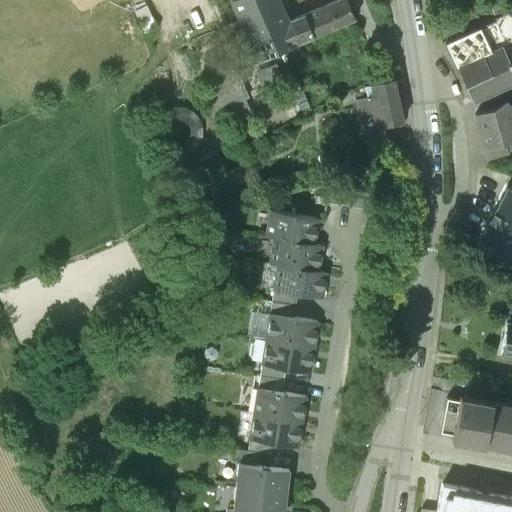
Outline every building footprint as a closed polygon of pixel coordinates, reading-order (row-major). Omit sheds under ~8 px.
[(231,0),(254,54),(238,62),(242,72),(259,65),(257,60),(295,44),(287,23),(277,0),(231,0)] [(346,0),(342,0),(287,23),(295,44),(355,20),(346,0)] [(147,3),(132,9),(142,33),(157,27),(147,3)] [(511,15),(495,23),(505,47),(511,44),(511,15)] [(495,23),(447,46),(457,69),(465,87),(492,74),(484,57),(502,49),(505,47),(495,23)] [(492,74),(465,87),(473,104),(511,86),(511,71),(502,49),(484,57),(492,74)] [(275,65),(257,72),(265,93),(283,86),(275,65)] [(251,118),(230,66),(209,75),(213,84),(201,89),(206,101),(218,96),(230,126),(251,118)] [(394,80),(373,86),(375,96),(357,100),(358,107),(363,133),(363,134),(384,128),(403,124),(394,80)] [(373,86),(338,101),(341,110),(358,107),(357,100),(375,96),(373,86)] [(511,109),(505,103),(501,106),(494,111),(476,117),(485,151),(505,144),(511,141),(511,109)] [(384,128),(363,134),(365,143),(386,137),(384,128)] [(505,144),(485,151),(487,162),(509,156),(505,144)] [(341,180),(330,178),(326,201),(338,203),(341,180)] [(353,182),(342,180),(341,180),(338,203),(350,205),(353,182)] [(365,184),(353,182),(350,205),(361,207),(365,184)] [(511,192),(509,191),(478,248),(511,265),(511,192)] [(317,217),(270,210),(266,236),(274,237),(313,243),(317,217)] [(313,243),(274,237),(270,262),(278,264),(317,270),(321,244),(313,243)] [(317,270),(278,264),(274,289),(297,293),(321,297),(325,271),(317,270)] [(297,293),(274,289),(272,301),(295,305),(297,293)] [(295,305),(272,301),(270,313),(294,317),(295,305)] [(294,317),(270,313),(266,339),(313,346),(317,321),(294,317)] [(511,320),(510,320),(503,355),(511,357),(511,320)] [(313,346),(266,339),(262,364),(285,368),(309,372),(313,346)] [(285,368),(262,364),(260,376),(284,380),(285,368)] [(284,380),(260,376),(258,388),(282,392),(284,380)] [(282,392),(258,388),(254,414),(301,421),(305,396),(282,392)] [(511,402),(460,393),(451,442),(511,454),(511,402)] [(301,421),(254,414),(250,440),(274,443),(297,447),(301,421)] [(274,443),(250,440),(248,451),(261,453),(272,455),(274,443)] [(248,451),(233,449),(231,461),(259,465),(261,453),(248,451)] [(289,470),(238,465),(236,488),(286,493),(289,470)] [(511,511),(511,497),(442,485),(436,511),(432,511),(421,511),(511,511)] [(284,511),(286,493),(236,488),(233,510),(247,511),(284,511)]
